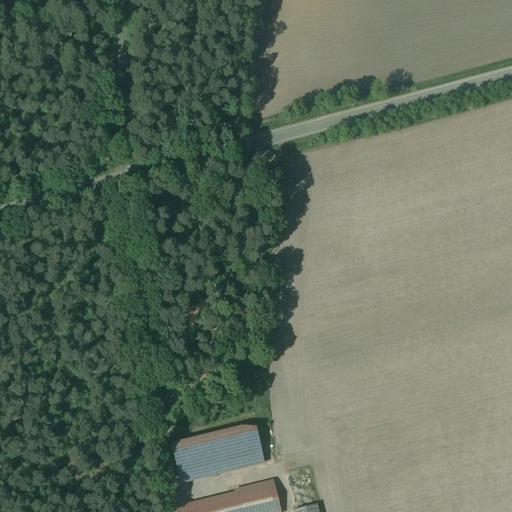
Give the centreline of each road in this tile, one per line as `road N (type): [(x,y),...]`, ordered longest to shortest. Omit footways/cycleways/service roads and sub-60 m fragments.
road 1 (secondary): [(511,74),(101,184)]
road 2 (unclassified): [(101,184),(165,511)]
road 3 (unclassified): [(107,0),(101,184)]
